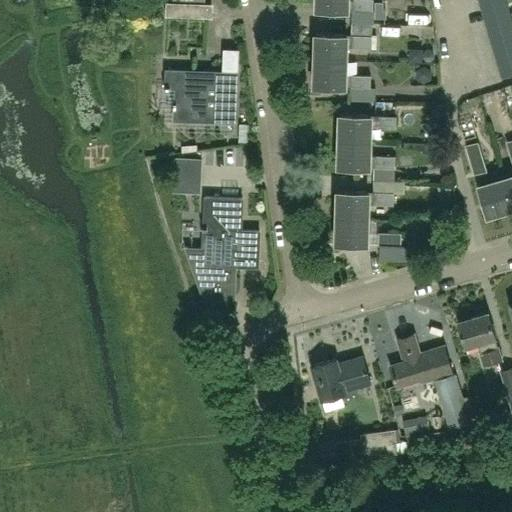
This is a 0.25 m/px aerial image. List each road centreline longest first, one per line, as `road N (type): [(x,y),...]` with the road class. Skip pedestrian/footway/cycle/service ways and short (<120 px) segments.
road 1 (residential): [(301,313),(257,0)]
road 2 (residential): [(301,313),(263,327),(248,351),(284,511)]
road 3 (residential): [(301,313),(511,252)]
